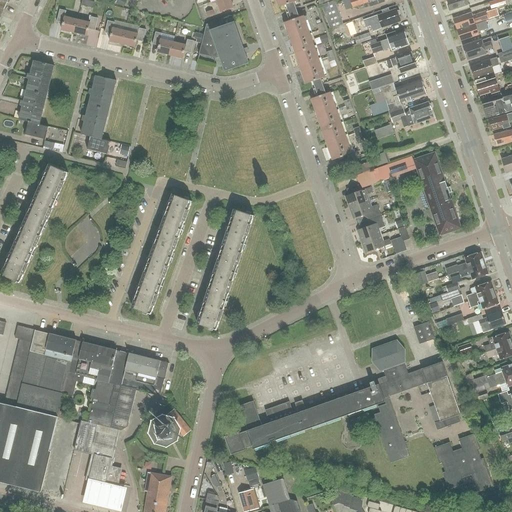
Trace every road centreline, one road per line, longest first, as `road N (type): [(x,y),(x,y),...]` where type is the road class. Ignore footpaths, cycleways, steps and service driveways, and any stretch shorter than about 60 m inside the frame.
road 1 (unclassified): [(276,71),(210,86),(15,39)]
road 2 (residential): [(498,231),(419,0)]
road 3 (unclassified): [(108,326),(160,185),(213,194)]
road 4 (unclassified): [(185,511),(217,352)]
road 5 (residential): [(498,231),(350,283)]
road 6 (unclassified): [(162,339),(213,194)]
road 7 (residential): [(350,283),(217,352)]
